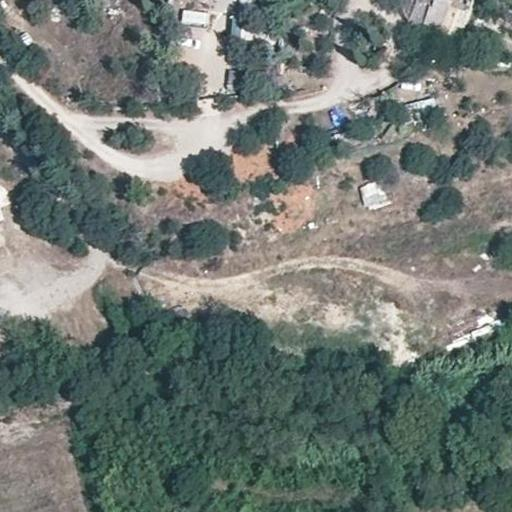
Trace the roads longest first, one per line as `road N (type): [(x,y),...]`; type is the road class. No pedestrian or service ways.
road 1 (track): [(0,39),(108,152),(149,171),(189,169),(264,117),(322,109),(370,87)]
road 2 (track): [(0,132),(74,209),(95,248),(94,263),(74,288),(0,307)]
